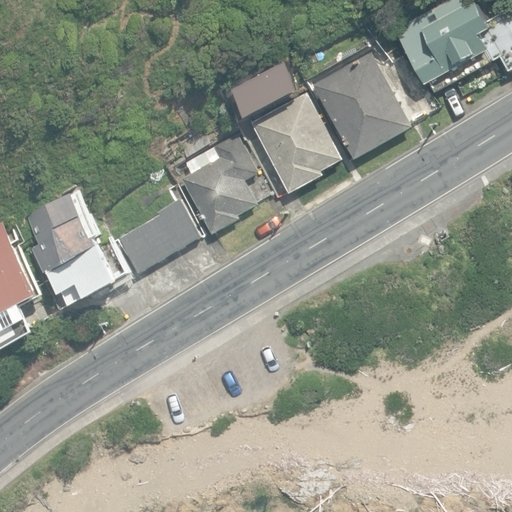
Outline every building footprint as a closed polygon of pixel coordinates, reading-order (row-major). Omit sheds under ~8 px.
[(468,8),(463,0),(453,0),(399,29),(428,85),(433,82),(438,92),(503,57),(511,70),(511,69),(511,7),(489,22),(479,2),(468,8)] [(317,84),(358,158),(416,126),(374,52),(317,84)] [(256,121),(294,192),(329,173),(326,169),(346,158),(311,92),(256,121)] [(243,130),(248,140),(257,135),(252,125),(243,130)] [(186,177),(216,234),(244,218),(242,214),(262,203),(249,179),(262,172),(241,132),(188,161),(194,172),(186,177)] [(127,278),(80,187),(28,214),(42,242),(33,246),(47,273),(51,271),(63,293),(67,290),(75,305),(127,278)] [(121,238),(142,272),(206,234),(184,198),(160,213),(161,215),(121,238)] [(0,317),(1,319),(42,298),(41,294),(44,293),(6,221),(0,223),(0,317)]
